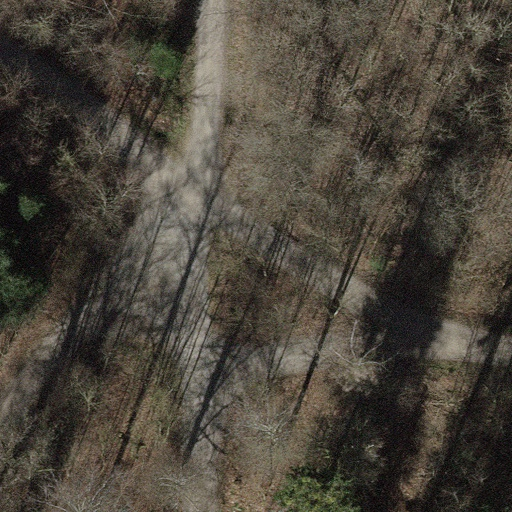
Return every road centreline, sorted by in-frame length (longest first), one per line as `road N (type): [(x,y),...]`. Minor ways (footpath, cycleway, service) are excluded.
road 1 (track): [(215,0),(205,511)]
road 2 (track): [(511,344),(440,339),(210,203)]
road 3 (track): [(0,424),(53,329),(210,203)]
road 4 (track): [(0,46),(82,92),(210,203)]
road 5 (track): [(440,339),(207,376)]
